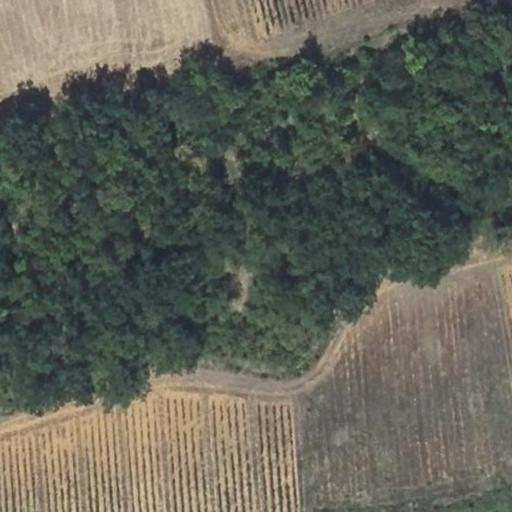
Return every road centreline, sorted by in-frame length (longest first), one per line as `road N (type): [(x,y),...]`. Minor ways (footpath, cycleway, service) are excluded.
road 1 (track): [(0,420),(193,366),(283,382),(323,361),(354,298),(384,282),(511,252)]
road 2 (track): [(472,0),(361,43),(346,89),(384,138),(511,199)]
